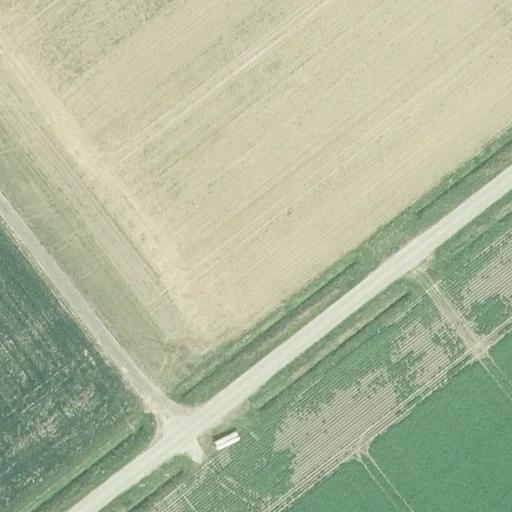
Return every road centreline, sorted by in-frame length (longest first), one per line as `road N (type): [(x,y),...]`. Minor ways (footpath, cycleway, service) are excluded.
road 1 (unclassified): [(81,511),(511,175)]
road 2 (track): [(178,435),(0,209)]
